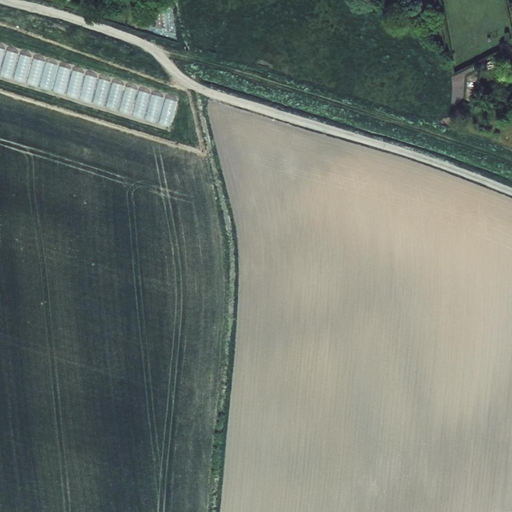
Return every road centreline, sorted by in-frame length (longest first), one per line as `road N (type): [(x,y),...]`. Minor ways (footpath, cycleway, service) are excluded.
road 1 (track): [(143,42),(204,90),(511,192)]
road 2 (track): [(143,42),(511,160)]
road 3 (track): [(5,0),(143,42)]
